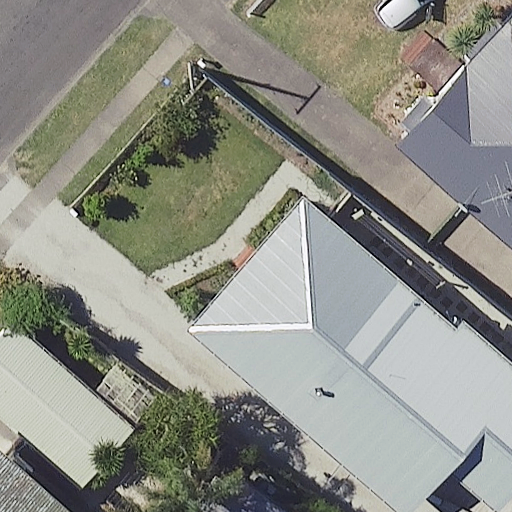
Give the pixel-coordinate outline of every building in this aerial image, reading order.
[(511,39),(416,150),(511,233),(511,39)] [(511,511),(511,360),(323,198),(207,331),(416,511),(434,511),(465,477),(505,511),(511,511)] [(28,327),(0,358),(0,403),(92,484),(142,427),(28,327)] [(99,511),(9,431),(0,441),(0,511),(99,511)] [(218,511),(293,511),(239,478),(218,511)]
